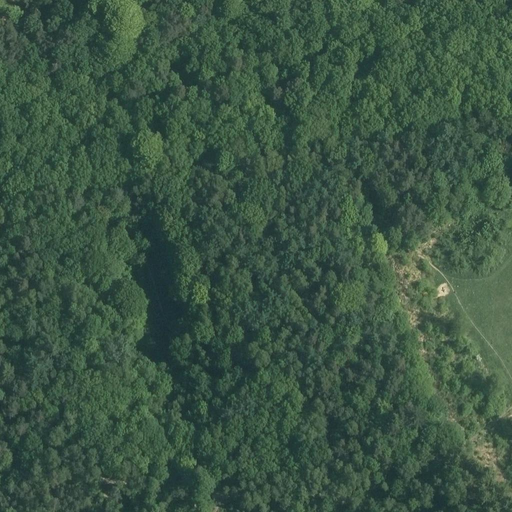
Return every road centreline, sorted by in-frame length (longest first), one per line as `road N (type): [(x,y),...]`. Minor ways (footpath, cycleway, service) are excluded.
road 1 (track): [(511,128),(338,154)]
road 2 (track): [(128,186),(271,165)]
road 3 (track): [(0,205),(128,186)]
